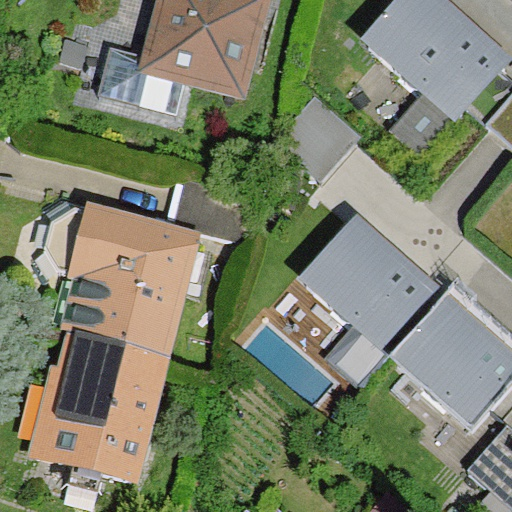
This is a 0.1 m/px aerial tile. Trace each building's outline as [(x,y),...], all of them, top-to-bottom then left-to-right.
[(271,2),(262,0),(166,0),(150,63),(147,76),(187,86),(246,101),(271,2)] [(511,68),(434,0),(401,0),(356,51),(451,134),(465,118),(502,151),(511,159),(511,90),(501,81),(511,68)] [(147,76),(150,63),(112,53),(100,101),(178,120),(187,86),(147,76)] [(360,143),(318,106),(297,129),(287,158),(320,189),(360,143)] [(264,204),(186,186),(176,232),(253,250),(264,204)] [(136,486),(198,246),(78,215),(51,229),(49,259),(60,280),(86,286),(38,459),(136,486)] [(292,293),(376,365),(438,292),(354,221),(292,293)] [(386,375),(471,447),(511,399),(511,360),(446,304),(386,375)] [(511,482),(511,437),(509,435),(488,466),(511,482)] [(408,511),(399,498),(376,511),(408,511)]
